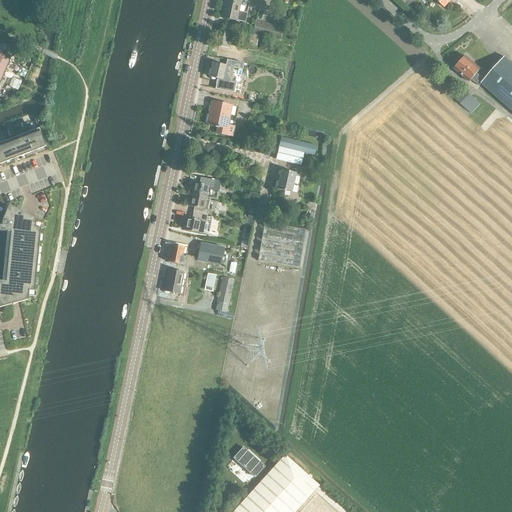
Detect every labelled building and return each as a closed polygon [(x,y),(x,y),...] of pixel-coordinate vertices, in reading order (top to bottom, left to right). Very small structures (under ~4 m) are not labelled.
[(224,0),(221,18),(237,21),(245,22),(250,1),(243,0),(224,0)] [(284,26),(256,20),(253,33),(282,39),(284,26)] [(218,32),(215,43),(232,47),(234,35),(218,32)] [(255,46),(260,36),(253,33),(249,43),(255,46)] [(15,49),(13,55),(30,62),(32,56),(15,49)] [(0,52),(0,82),(1,83),(11,58),(0,52)] [(481,85),(511,111),(511,64),(504,58),(484,81),(476,74),(480,70),(466,57),(455,70),(470,83),(472,81),(479,87),(481,85)] [(213,63),(210,77),(217,79),(215,89),(234,93),(240,94),(243,84),(231,81),(233,68),(242,70),(244,63),(227,60),(226,65),(213,63)] [(457,100),(470,112),(471,114),(481,104),(472,96),(466,91),(457,100)] [(212,101),(210,112),(207,124),(218,127),(217,133),(233,136),(235,126),(234,126),(238,107),(233,106),(212,101)] [(29,132),(19,136),(26,154),(36,150),(46,147),(39,129),(29,132)] [(19,136),(0,143),(0,145),(6,162),(16,158),(26,154),(19,136)] [(314,155),(316,146),(280,138),(275,160),(300,166),(303,153),(314,155)] [(290,193),(294,173),(279,170),(275,190),(290,193)] [(193,184),(190,196),(205,199),(208,187),(212,188),(213,182),(200,180),(199,185),(193,184)] [(255,206),(257,194),(250,193),(248,205),(255,206)] [(205,199),(190,196),(188,207),(194,208),(193,214),(206,217),(207,210),(208,210),(209,205),(204,204),(205,199)] [(33,297),(41,224),(35,223),(36,219),(9,206),(2,221),(0,225),(0,231),(7,232),(2,282),(0,281),(0,307),(15,304),(27,300),(28,296),(33,297)] [(206,217),(193,214),(191,221),(186,219),(185,222),(183,223),(183,227),(184,228),(183,231),(202,235),(204,226),(210,227),(212,218),(206,217)] [(300,267),(306,229),(264,222),(258,260),(300,267)] [(219,267),(223,248),(200,243),(196,258),(184,255),(184,257),(181,257),(183,248),(171,245),(167,262),(182,266),(181,267),(202,271),(203,263),(219,267)] [(178,295),(183,274),(167,271),(163,292),(178,295)] [(208,274),(204,291),(213,292),(216,276),(208,274)] [(222,277),(217,302),(216,310),(227,313),(229,304),(235,279),(222,277)] [(244,445),(233,456),(254,476),(265,465),(244,445)] [(293,511),(319,483),(283,452),(232,511),(293,511)]
